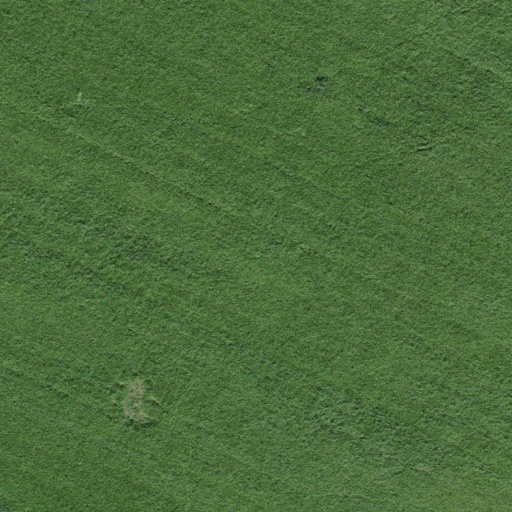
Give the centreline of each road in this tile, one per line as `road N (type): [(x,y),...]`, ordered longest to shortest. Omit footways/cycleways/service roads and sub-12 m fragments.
road 1 (trunk): [(511,214),(0,93)]
road 2 (trunk): [(0,153),(511,272)]
